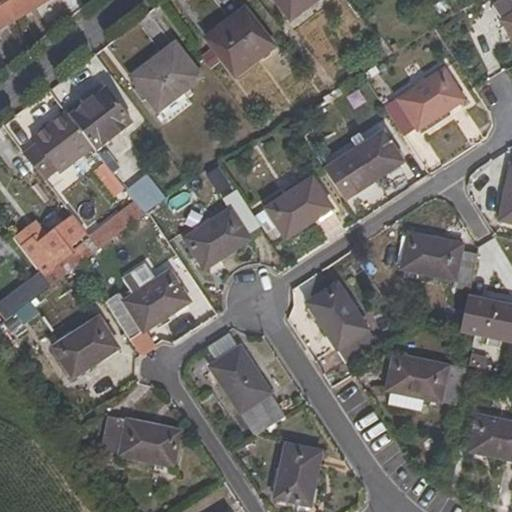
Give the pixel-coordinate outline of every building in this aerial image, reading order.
[(0,0),(13,20),(47,0),(0,0)] [(0,0),(0,27),(13,20),(0,0)] [(316,0),(276,0),(291,20),(316,0)] [(511,0),(500,0),(491,6),(511,37),(511,0)] [(275,47),(246,8),(205,39),(235,77),(275,47)] [(201,78),(176,43),(131,78),(158,111),(201,78)] [(465,100),(445,70),(385,109),(404,137),(416,128),(420,130),(465,100)] [(132,121),(107,88),(69,116),(92,148),(94,151),(132,121)] [(33,140),(38,146),(24,156),(44,180),(56,171),(59,173),(92,148),(69,116),(67,113),(33,140)] [(403,163),(383,133),(338,163),(358,192),(403,163)] [(511,223),(511,169),(501,221),(511,223)] [(333,208),(314,179),(267,209),(286,240),(333,208)] [(251,241),(248,236),(260,228),(236,191),(223,201),(230,210),(185,240),(206,271),(251,241)] [(134,202),(89,237),(92,243),(99,251),(144,216),(134,202)] [(87,235),(73,218),(26,253),(43,276),(76,251),(74,246),(87,235)] [(453,289),(469,291),(477,255),(462,252),(463,245),(409,235),(402,270),(454,282),(453,289)] [(99,251),(92,243),(45,279),(51,287),(82,264),(99,251)] [(120,294),(107,302),(132,341),(190,302),(171,272),(155,281),(153,277),(139,285),(142,291),(124,302),(120,294)] [(45,279),(0,312),(0,316),(5,323),(51,287),(45,279)] [(377,344),(339,284),(307,305),(347,364),(377,344)] [(511,306),(469,297),(461,333),(475,336),(511,343),(511,306)] [(119,349),(100,319),(53,349),(72,379),(119,349)] [(212,369),(256,437),(286,417),(230,334),(209,348),(217,363),(212,369)] [(420,413),(423,399),(460,406),(468,372),(395,355),(387,390),(392,392),(389,406),(420,413)] [(174,468),(180,432),(109,418),(102,452),(174,468)] [(511,461),(511,424),(478,418),(471,452),(511,461)] [(310,506),(321,453),(287,446),(276,499),(310,506)]
